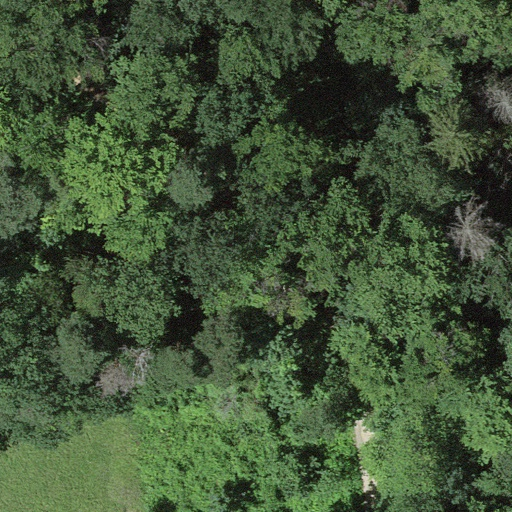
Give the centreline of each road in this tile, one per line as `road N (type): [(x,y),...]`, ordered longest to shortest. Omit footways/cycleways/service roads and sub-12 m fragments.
road 1 (track): [(281,0),(376,511)]
road 2 (track): [(335,260),(16,41),(0,42)]
